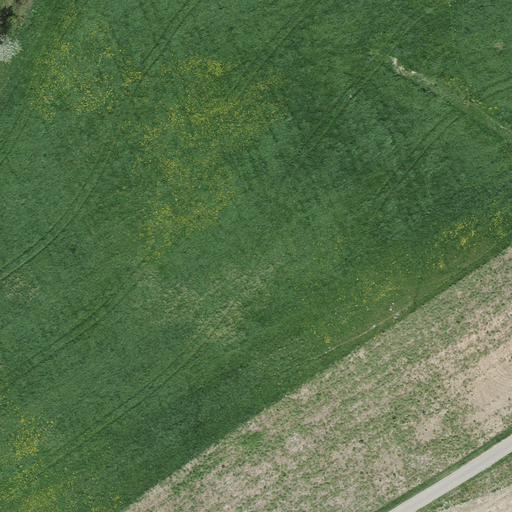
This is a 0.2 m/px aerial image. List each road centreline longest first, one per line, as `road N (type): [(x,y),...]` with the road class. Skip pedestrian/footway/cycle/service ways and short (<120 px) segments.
road 1 (track): [(394,65),(511,137)]
road 2 (unclassified): [(511,442),(402,511)]
